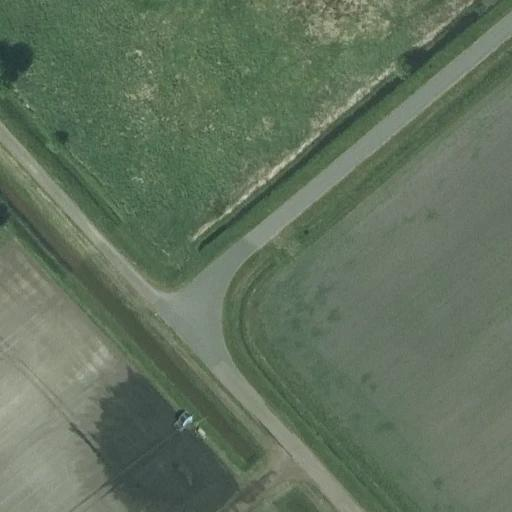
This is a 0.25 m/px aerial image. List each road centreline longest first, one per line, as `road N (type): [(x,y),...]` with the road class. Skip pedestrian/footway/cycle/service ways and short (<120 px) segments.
road 1 (unclassified): [(165,316),(511,23)]
road 2 (unclassified): [(343,511),(165,316)]
road 3 (unclassified): [(165,316),(0,137)]
